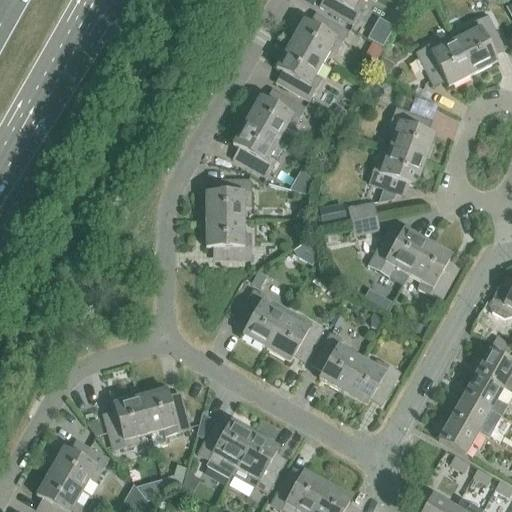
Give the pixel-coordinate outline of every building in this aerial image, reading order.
[(359,0),(328,0),(330,1),(324,12),(352,28),(365,6),(358,2),(359,0)] [(302,23),(289,47),(322,66),(329,54),(336,57),(348,35),(320,19),(314,30),(302,23)] [(467,37),(454,44),(472,78),(496,65),(490,53),(501,48),(487,19),(464,31),(467,37)] [(472,78),(454,44),(442,50),(438,44),(416,55),(430,84),(441,78),(447,90),(472,78)] [(322,66),(289,47),(275,71),(287,78),(281,89),(309,104),(321,82),(315,79),(322,66)] [(259,100),(246,124),(279,143),(286,130),(292,134),(305,111),(277,95),(270,106),(259,100)] [(393,138),(388,151),(424,164),(434,138),(421,134),(426,122),(395,111),(387,135),(393,138)] [(279,143),(246,124),(232,148),(243,154),(237,165),(265,181),(278,159),(272,155),(279,143)] [(424,164),(388,151),(383,165),(377,162),(368,186),(398,197),(403,185),(415,190),(424,164)] [(205,196),(205,223),(243,223),(243,209),(250,209),(250,183),(218,183),(218,196),(205,196)] [(347,211),(350,225),(376,219),(373,206),(347,211)] [(376,219),(350,225),(353,238),(379,233),(376,219)] [(243,223),(205,223),(205,251),(218,251),(218,263),(251,263),(250,237),(243,238),(243,223)] [(402,289),(408,279),(427,246),(403,232),(397,243),(386,237),(367,270),(402,289)] [(427,246),(408,279),(421,286),(417,292),(439,305),(455,277),(444,270),(451,259),(427,246)] [(511,279),(504,281),(490,307),(492,316),(503,322),(511,319),(511,318),(511,279)] [(242,339),(265,352),(284,319),(272,312),(275,306),(253,293),(237,321),(248,327),(242,339)] [(297,326),(284,319),(265,352),(289,366),(296,354),(307,361),(323,332),(300,320),(297,326)] [(318,382),(342,396),(361,362),(348,355),(352,349),(330,336),(314,365),(325,371),(318,382)] [(495,339),(491,348),(505,356),(510,348),(495,339)] [(511,366),(488,353),(476,376),(503,391),(511,396),(511,395),(511,381),(509,380),(511,374),(511,366)] [(361,362),(342,396),(366,409),(372,398),(383,404),(399,376),(377,363),(373,370),(361,362)] [(476,376),(463,398),(490,413),(499,419),(505,407),(511,396),(503,391),(476,376)] [(166,392),(139,400),(149,436),(163,433),(165,440),(190,433),(181,402),(169,405),(166,392)] [(463,398),(450,420),(477,436),(490,413),(463,398)] [(149,436),(139,400),(113,407),(116,419),(104,423),(113,454),(137,447),(135,440),(149,436)] [(450,420),(438,443),(465,458),(477,436),(450,420)] [(213,429),(197,457),(208,464),(205,469),(229,482),(232,477),(235,471),(254,437),(235,427),(234,429),(229,426),(224,435),(213,429)] [(254,437),(235,471),(232,477),(267,497),(283,468),(272,462),(278,451),(254,437)] [(62,451),(49,475),(82,494),(89,481),(96,485),(108,463),(80,447),(74,458),(62,451)] [(454,459),(449,467),(464,475),(468,467),(454,459)] [(477,472),(472,480),(487,488),(491,480),(477,472)] [(313,511),(327,488),(303,474),(297,486),(286,479),(270,508),(277,511),(313,511)] [(82,494),(49,475),(35,499),(47,505),(42,511),(80,511),(81,510),(75,506),(82,494)] [(511,491),(499,484),(494,493),(509,501),(511,494),(511,491)] [(327,488),(313,511),(344,511),(351,501),(327,488)] [(432,498),(423,511),(452,511),(454,510),(432,498)]
